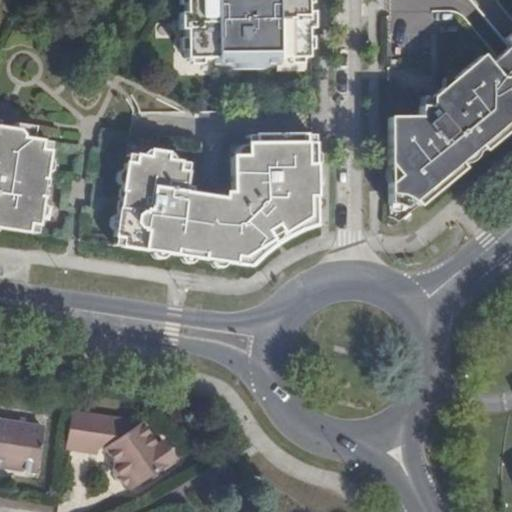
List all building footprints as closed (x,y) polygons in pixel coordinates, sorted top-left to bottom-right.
[(307,31),(312,30),(312,13),(306,12),(305,0),(181,0),(182,16),(176,16),(176,32),(183,32),(183,61),(215,61),(215,65),(230,65),(261,65),(276,65),(276,59),(307,58),(307,31)] [(511,26),(501,36),(508,45),(511,48),(511,26)] [(49,50),(53,41),(42,35),(38,45),(49,50)] [(443,174),(450,178),(459,170),(455,164),(477,146),(480,153),(494,142),(489,135),(511,116),(511,48),(508,45),(487,63),(479,54),(453,77),(451,88),(430,105),(420,105),(419,116),(387,114),(387,163),(397,173),(388,179),(388,204),(394,206),(400,210),(411,201),(416,206),(423,202),(427,199),(422,192),(443,174)] [(421,92),(420,105),(430,105),(451,88),(453,77),(441,76),(439,87),(431,95),(421,92)] [(211,118),(212,111),(197,111),(196,110),(196,118),(211,118)] [(511,116),(489,135),(494,142),(511,126),(511,116)] [(0,227),(36,233),(48,144),(33,141),(36,128),(14,125),(13,131),(0,129),(0,227)] [(274,224),(283,237),(284,236),(299,230),(314,225),(313,138),(245,137),(244,159),(230,158),(230,199),(224,204),(223,202),(190,196),(183,188),(187,166),(173,163),(173,161),(171,156),(148,152),(142,155),(142,158),(127,155),(112,245),(248,265),(259,254),(271,244),(272,244),(263,231),(274,224)] [(477,146),(455,164),(459,170),(480,153),(477,146)] [(397,173),(387,163),(388,179),(397,173)] [(443,174),(422,192),(427,199),(438,189),(450,178),(443,174)] [(142,421),(72,409),(66,449),(96,453),(98,445),(106,447),(117,461),(115,470),(123,479),(126,476),(132,482),(128,485),(132,491),(178,458),(163,439),(157,442),(142,421)] [(0,459),(20,463),(19,469),(38,473),(46,428),(0,420),(0,459)] [(0,466),(19,469),(20,463),(0,459),(0,466)]
